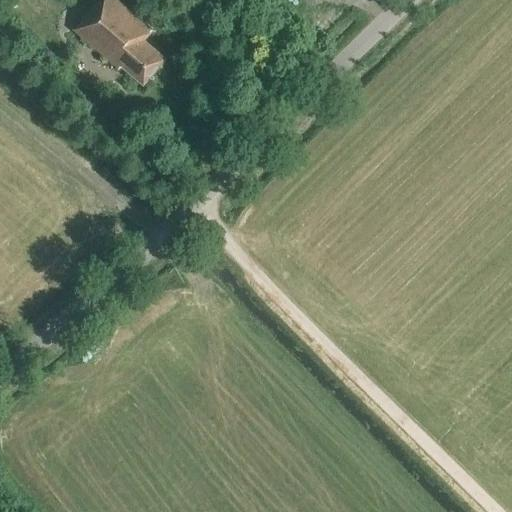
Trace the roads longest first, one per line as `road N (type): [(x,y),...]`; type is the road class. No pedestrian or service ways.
road 1 (unclassified): [(0,378),(178,221),(398,0)]
road 2 (track): [(195,203),(492,511)]
